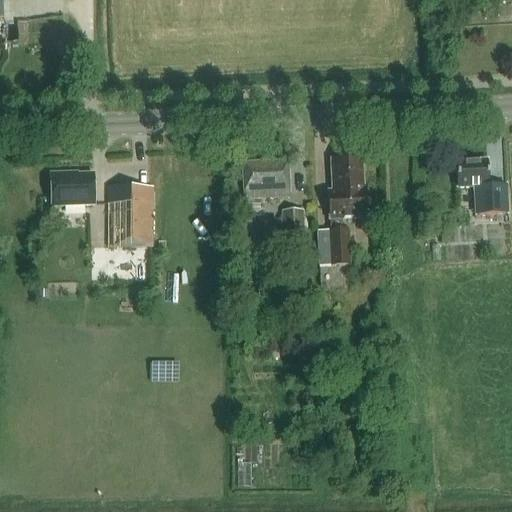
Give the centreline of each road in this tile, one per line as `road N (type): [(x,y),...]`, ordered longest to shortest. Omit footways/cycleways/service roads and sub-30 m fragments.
road 1 (secondary): [(89,123),(511,106)]
road 2 (track): [(89,123),(87,0)]
